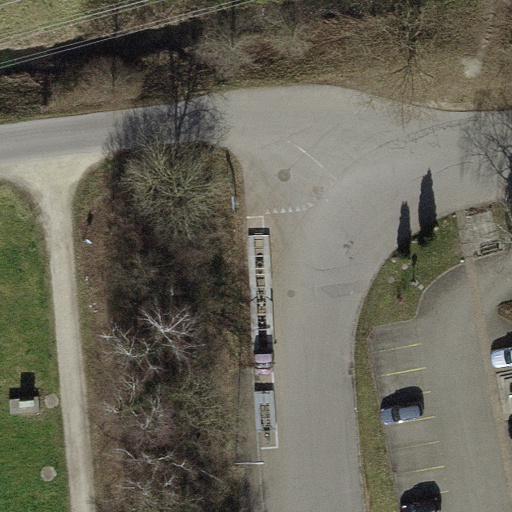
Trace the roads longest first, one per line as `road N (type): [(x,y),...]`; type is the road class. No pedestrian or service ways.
road 1 (track): [(0,147),(178,121),(257,123),(363,195)]
road 2 (track): [(53,139),(82,511)]
road 3 (residential): [(363,195),(316,280),(327,511)]
road 4 (residential): [(363,195),(511,167)]
